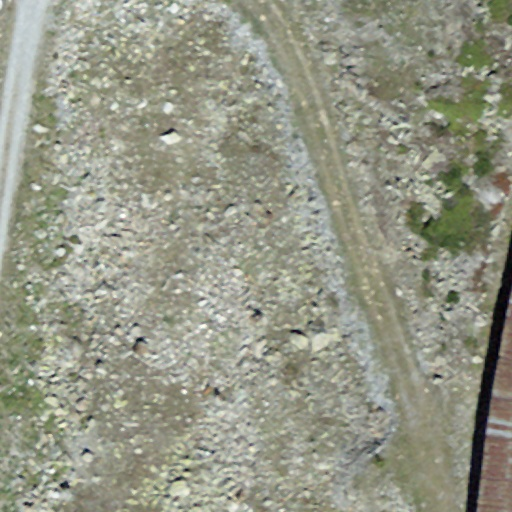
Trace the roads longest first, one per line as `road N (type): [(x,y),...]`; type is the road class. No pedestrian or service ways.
road 1 (track): [(262,0),(290,41),(331,147),(428,438),(442,504)]
road 2 (track): [(29,0),(0,177)]
